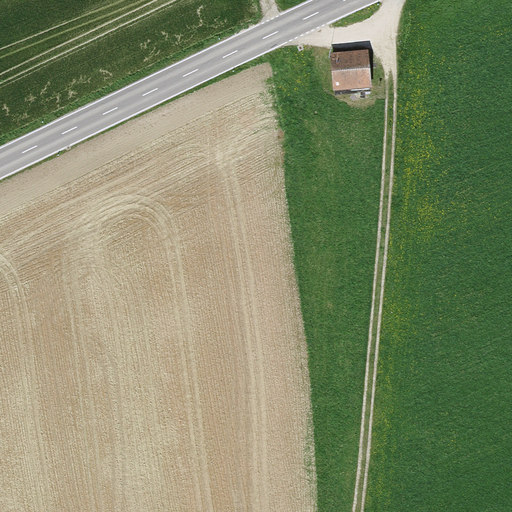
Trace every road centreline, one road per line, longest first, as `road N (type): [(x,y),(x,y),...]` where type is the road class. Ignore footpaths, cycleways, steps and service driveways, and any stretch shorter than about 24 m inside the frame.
road 1 (track): [(394,0),(384,36),(389,130),(358,511)]
road 2 (secondary): [(345,0),(0,163)]
road 3 (track): [(267,0),(278,30),(384,36)]
